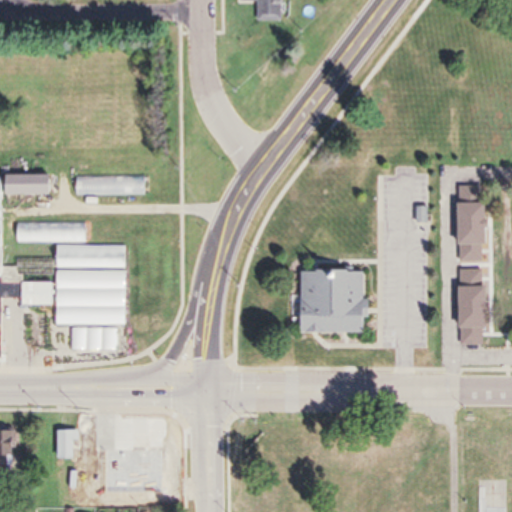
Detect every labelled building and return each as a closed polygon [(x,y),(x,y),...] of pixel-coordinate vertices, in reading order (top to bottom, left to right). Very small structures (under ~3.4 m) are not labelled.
[(285,0),(253,0),(254,21),(285,21),(285,0)] [(59,194),(59,175),(10,175),(10,194),(59,194)] [(0,356),(7,356),(6,295),(21,295),(21,291),(13,291),(13,285),(23,285),(23,269),(0,269),(0,264),(5,264),(5,232),(4,232),(4,177),(0,176),(0,356)] [(149,176),(78,176),(78,195),(149,195),(149,176)] [(493,245),(493,186),(463,186),(464,262),(488,262),(488,245),(493,245)] [(19,222),(19,243),(89,243),(89,223),(19,222)] [(131,245),(57,245),(57,270),(58,282),(29,282),(29,305),(59,305),(59,326),(75,326),(75,348),(120,348),(120,327),(131,327),(131,245)] [(466,344),(487,345),(487,327),(493,327),(494,287),(485,287),(486,270),(467,270),(466,344)] [(306,332),(374,332),(374,299),(306,299),(306,332)] [(21,430),(0,430),(0,464),(21,465),(21,430)] [(62,458),(82,458),(82,430),(62,430),(62,458)] [(147,463),(98,463),(98,484),(147,484),(147,463)]
